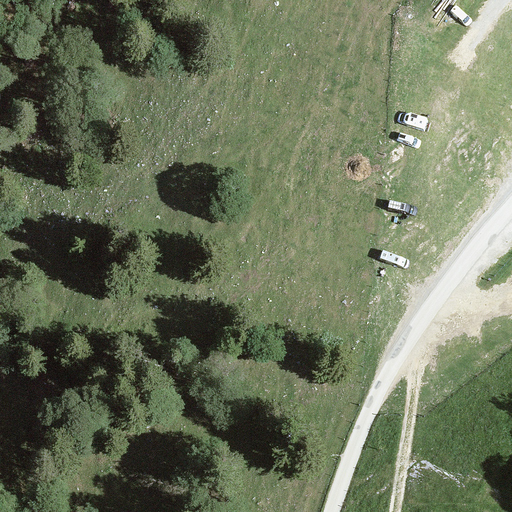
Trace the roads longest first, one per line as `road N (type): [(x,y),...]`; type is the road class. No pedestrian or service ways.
road 1 (unclassified): [(511,204),(394,361),(331,511)]
road 2 (track): [(393,511),(419,322)]
